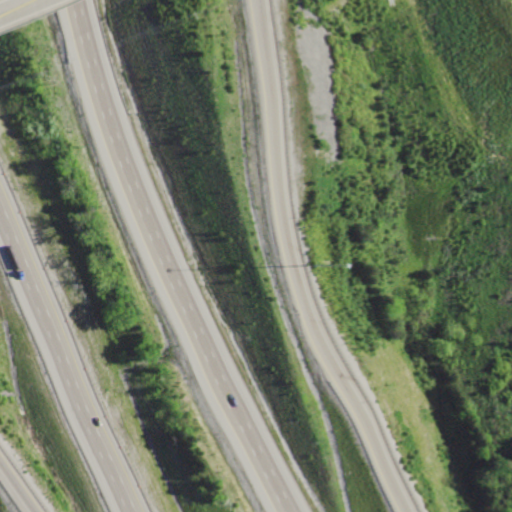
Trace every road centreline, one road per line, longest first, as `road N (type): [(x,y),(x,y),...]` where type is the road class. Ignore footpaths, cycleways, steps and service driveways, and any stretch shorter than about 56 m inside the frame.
road 1 (motorway): [(291,511),(184,299),(85,0)]
road 2 (motorway): [(400,511),(313,336),(287,258),(272,180),(258,0)]
road 3 (motorway): [(0,207),(125,511)]
